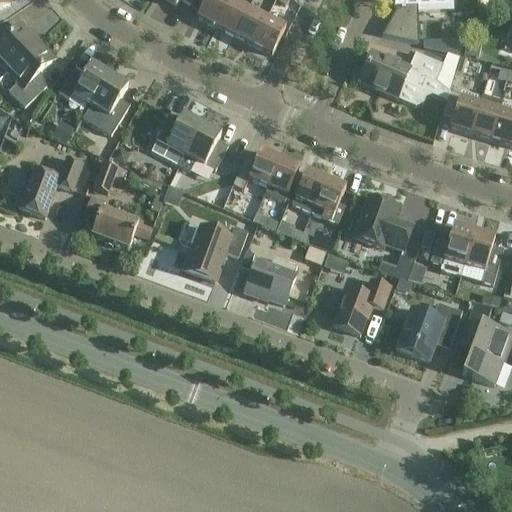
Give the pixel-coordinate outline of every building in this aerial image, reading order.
[(6,0),(0,0),(0,11),(9,8),(6,0)] [(161,0),(175,9),(180,2),(190,9),(195,0),(161,0)] [(206,0),(196,21),(215,30),(229,3),(222,0),(206,0)] [(230,0),(229,3),(215,30),(233,40),(247,12),(238,8),(241,0),(230,0)] [(288,0),(273,0),(284,8),(290,1),(288,0)] [(398,9),(381,39),(418,47),(416,8),(446,7),(446,0),(393,0),(393,9),(398,9)] [(247,12),(233,40),(252,49),(266,22),(247,12)] [(266,22),(252,49),(271,58),(285,31),(266,22)] [(0,68),(6,75),(37,46),(31,39),(32,38),(22,27),(2,46),(0,43),(0,68)] [(465,45),(462,57),(477,61),(480,49),(465,45)] [(37,46),(6,75),(17,86),(8,95),(24,112),(46,91),(35,80),(55,62),(44,51),(43,52),(37,46)] [(371,56),(358,86),(396,102),(403,86),(420,93),(426,81),(435,85),(442,68),(414,56),(408,72),(371,56)] [(73,97),(90,108),(109,78),(91,67),(82,80),(72,74),(58,98),(68,104),(73,97)] [(509,76),(499,73),(497,82),(507,84),(509,76)] [(109,78),(90,108),(99,114),(91,127),(110,140),(129,109),(119,103),(127,89),(109,78)] [(449,131),(470,137),(479,108),(459,102),(460,98),(448,94),(441,117),(452,120),(449,131)] [(479,108),(470,137),(489,143),(498,114),(489,111),(492,100),(482,97),(479,108)] [(511,118),(498,114),(489,143),(509,149),(511,139),(511,118)] [(151,154),(179,170),(201,127),(182,117),(179,124),(168,118),(155,143),(156,144),(151,154)] [(37,124),(32,121),(28,130),(37,135),(40,129),(37,124)] [(201,127),(179,170),(189,175),(195,164),(214,174),(227,150),(217,144),(220,137),(201,127)] [(118,151),(112,162),(124,168),(130,157),(118,151)] [(248,182),(267,190),(279,162),(259,154),(255,164),(245,159),(232,189),(243,194),(248,182)] [(32,172),(18,212),(44,222),(56,189),(72,195),(82,168),(66,161),(58,182),(32,172)] [(279,162),(267,190),(287,199),(299,171),(279,162)] [(92,192),(107,197),(113,182),(121,185),(125,174),(102,165),(92,192)] [(306,174),(294,202),(291,209),(310,217),(325,182),(306,174)] [(325,182),(310,217),(336,228),(344,210),(338,208),(345,191),(325,182)] [(367,199),(352,241),(383,252),(384,249),(403,255),(413,228),(400,224),(394,222),(398,210),(367,199)] [(90,201),(82,223),(94,228),(90,239),(128,253),(138,226),(101,213),(104,206),(90,201)] [(255,217),(252,225),(262,229),(265,221),(255,217)] [(461,275),(464,268),(463,268),(473,234),(453,228),(450,236),(439,233),(429,266),(442,269),(445,275),(456,279),(461,275)] [(200,229),(184,274),(214,285),(225,257),(238,262),(247,236),(233,231),(230,240),(200,229)] [(293,233),(289,241),(309,249),(312,241),(293,233)] [(463,268),(464,268),(483,274),(480,285),(492,289),(503,252),(492,249),(494,241),(473,234),(463,268)] [(253,258),(246,255),(240,271),(247,274),(253,258)] [(414,264),(399,259),(395,270),(380,264),(376,275),(405,286),(414,264)] [(256,264),(244,296),(258,302),(259,300),(284,309),(295,278),(256,264)] [(346,291),(332,329),(359,339),(370,309),(381,313),(390,291),(370,283),(364,298),(346,291)] [(501,301),(494,299),(489,303),(487,309),(499,312),(501,301)] [(511,302),(503,300),(500,313),(511,316),(511,302)] [(411,312),(395,353),(428,365),(436,341),(450,346),(461,316),(437,307),(432,320),(411,312)] [(473,346),(461,377),(484,385),(494,389),(501,368),(511,339),(511,337),(485,328),(490,317),(473,311),(462,342),(473,346)]
